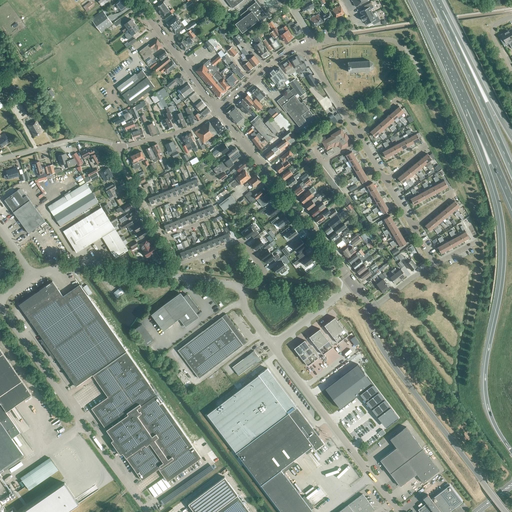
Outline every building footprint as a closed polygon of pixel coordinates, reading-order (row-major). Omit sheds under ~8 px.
[(127,7),(122,0),(119,0),(115,4),(111,7),(114,12),(118,9),(121,12),(127,7)] [(190,0),(189,0),(182,5),(185,9),(192,3),(190,0)] [(205,0),(201,0),(209,10),(211,8),(205,0)] [(313,5),(311,0),(301,6),(303,10),(313,5)] [(90,2),(83,7),(87,12),(90,9),(89,8),(92,5),(90,2)] [(156,7),(162,16),(170,11),(163,2),(156,7)] [(243,18),(235,24),(242,32),(258,20),(260,22),(267,16),(256,2),(247,9),(248,9),(241,15),(243,18)] [(360,17),(361,19),(372,13),(370,9),(373,7),(371,2),(364,6),(365,9),(360,11),(362,16),(360,17)] [(321,16),(324,22),(332,18),(329,12),(328,12),(324,5),(321,7),(324,14),(321,16)] [(336,18),(344,13),(340,5),(332,9),(336,18)] [(103,11),(92,19),(101,32),(113,23),(103,11)] [(375,18),(372,13),(361,19),(362,21),(364,20),(366,24),(372,21),(373,24),(380,21),(378,16),(375,18)] [(312,17),(310,19),(314,27),(323,22),(319,14),(315,16),(314,15),(312,16),(312,17)] [(167,24),(174,34),(184,26),(178,18),(177,16),(167,24)] [(185,27),(188,31),(205,19),(204,18),(202,19),(195,24),(193,22),(185,27)] [(127,27),(122,30),(124,33),(135,24),(133,21),(131,19),(125,24),(127,27)] [(292,21),(287,24),(289,27),(291,26),(296,35),(302,31),(297,23),(295,24),(294,24),(292,21)] [(135,24),(124,33),(125,35),(128,40),(133,36),(132,34),(139,30),(137,28),(138,27),(135,24)] [(286,26),(278,31),(280,34),(281,35),(285,42),(290,39),(293,37),(286,26)] [(183,37),(178,42),(184,51),(195,43),(191,39),(196,35),(195,34),(198,32),(194,27),(184,35),(186,38),(185,39),(183,37)] [(270,43),(274,50),(281,45),(275,37),(277,37),(273,31),(270,33),(272,37),(269,39),(271,42),(270,43)] [(504,46),(509,43),(511,49),(511,48),(511,42),(506,31),(501,34),(502,37),(501,38),(500,39),(504,46)] [(243,40),(239,34),(233,38),(238,45),(243,40)] [(214,35),(207,40),(213,47),(217,44),(214,41),(216,39),(214,35)] [(258,51),(263,58),(269,53),(264,46),(260,42),(261,41),(258,37),(254,40),(256,44),(254,46),(257,51),(258,51)] [(153,54),(163,46),(157,39),(150,45),(149,44),(139,51),(139,52),(144,58),(143,58),(147,63),(150,61),(155,57),(153,54)] [(263,41),(270,51),(273,49),(270,45),(265,39),(263,41)] [(237,53),(232,47),(228,50),(233,57),(237,53)] [(246,57),(254,67),(260,62),(252,52),(249,54),(244,47),(240,50),(246,57)] [(161,60),(168,55),(165,51),(155,58),(155,57),(150,61),(152,64),(160,58),(161,60)] [(233,62),(231,59),(227,54),(225,55),(222,58),(222,59),(223,60),(226,64),(227,63),(231,68),(232,69),(240,79),(245,74),(234,62),(233,62)] [(216,66),(223,60),(222,59),(219,55),(211,63),(208,60),(196,71),(200,75),(219,98),(226,91),(225,90),(231,86),(219,73),(217,70),(219,69),(216,66)] [(298,55),(294,57),(294,58),(290,60),(294,68),(295,69),(296,71),(298,69),(297,67),(299,66),(302,71),(307,68),(304,62),(302,63),(298,55)] [(177,66),(172,60),(171,60),(168,57),(160,63),(159,62),(152,67),(156,72),(160,69),(162,72),(164,70),(167,73),(177,66)] [(242,65),(248,72),(254,67),(246,57),(243,60),(240,62),(243,65),(242,65)] [(293,73),(296,71),(288,60),(281,65),(287,73),(288,75),(292,72),(293,73)] [(373,63),(369,61),(348,62),(348,72),(370,71),(373,68),(373,63)] [(231,86),(232,87),(240,79),(232,69),(231,68),(227,63),(226,64),(225,65),(226,67),(219,73),(231,86)] [(284,86),(286,84),(284,82),(287,79),(279,67),(275,71),(273,69),(270,72),(271,74),(269,76),(278,88),(283,84),(284,86)] [(154,87),(144,73),(142,70),(140,71),(140,72),(137,74),(136,74),(135,74),(128,79),(117,88),(125,99),(129,105),(154,87)] [(317,84),(311,73),(306,77),(312,87),(317,84)] [(166,84),(163,86),(166,90),(169,88),(170,89),(178,82),(180,85),(181,85),(187,81),(181,74),(174,79),(173,78),(166,83),(166,84)] [(305,93),(300,86),(295,78),(290,82),(302,99),(307,96),(305,93)] [(194,90),(188,83),(179,89),(182,93),(178,95),(181,100),(194,90)] [(262,93),(257,86),(250,92),(255,97),(256,97),(257,99),(261,96),(262,97),(266,94),(263,91),(262,93)] [(164,88),(155,93),(164,108),(164,109),(165,113),(163,114),(165,119),(162,120),(162,121),(161,121),(160,122),(163,129),(164,129),(166,129),(166,130),(173,127),(170,119),(172,118),(169,111),(170,111),(168,107),(164,98),(169,95),(164,88)] [(46,93),(50,98),(54,95),(50,89),(46,93)] [(294,95),(290,90),(285,95),(277,101),(286,112),(287,111),(299,126),(306,121),(305,120),(310,117),(313,114),(309,109),(303,101),(301,103),(295,95),(294,95)] [(199,111),(206,106),(195,92),(189,97),(197,107),(196,108),(199,112),(194,116),(198,121),(201,119),(204,117),(205,117),(207,115),(207,114),(211,111),(207,106),(200,112),(199,111)] [(254,100),(248,94),(243,99),(250,106),(252,104),(258,110),(263,106),(255,99),(254,100)] [(243,99),(237,104),(245,113),(251,108),(243,99)] [(137,105),(134,106),(137,111),(140,109),(139,107),(144,105),(143,105),(146,103),(144,100),(142,101),(142,102),(137,105)] [(231,109),(226,113),(236,124),(244,117),(235,106),(231,109)] [(394,110),(404,121),(405,120),(400,114),(404,111),(399,106),(394,110)] [(131,108),(135,119),(139,117),(135,107),(131,108)] [(188,107),(185,108),(188,116),(186,117),(189,124),(194,122),(193,119),(195,118),(188,107)] [(271,108),(268,111),(273,118),(280,112),(276,107),(274,109),(273,108),(272,110),(271,108)] [(117,124),(117,125),(124,121),(124,120),(126,119),(126,120),(131,118),(127,110),(126,108),(123,110),(124,112),(123,112),(124,114),(122,111),(121,112),(122,112),(121,112),(120,112),(118,113),(120,116),(113,121),(115,124),(117,124)] [(397,117),(399,119),(402,123),(404,121),(394,110),(389,115),(394,120),(397,117)] [(175,115),(180,127),(186,125),(180,113),(175,115)] [(330,118),(334,124),(342,118),(338,113),(334,116),(330,118)] [(274,134),(265,123),(263,121),(258,115),(250,122),(253,125),(255,127),(268,142),(275,135),(274,134)] [(274,134),(280,128),(269,115),(263,121),(265,123),(274,134)] [(389,124),(394,120),(389,115),(385,119),(389,124)] [(218,134),(225,128),(218,118),(211,124),(209,121),(195,131),(203,143),(217,133),(218,134)] [(380,123),(384,128),(389,124),(385,119),(380,123)] [(34,137),(43,132),(36,120),(27,125),(34,137)] [(125,130),(131,128),(132,132),(131,132),(134,140),(139,139),(135,126),(132,120),(124,125),(125,130)] [(132,120),(135,126),(139,139),(144,137),(142,129),(140,130),(138,124),(134,125),(133,122),(133,120),(132,120)] [(150,135),(157,133),(153,123),(146,126),(150,135)] [(375,127),(380,133),(384,128),(380,123),(375,127)] [(255,127),(253,125),(251,127),(247,131),(249,133),(253,130),(253,129),(255,127)] [(309,140),(321,131),(317,126),(305,134),(309,140)] [(378,134),(380,136),(383,139),(384,138),(382,135),(380,133),(375,127),(370,132),(375,137),(378,134)] [(282,141),(292,134),(289,129),(280,136),(282,139),(281,140),(282,141)] [(341,129),(331,135),(332,136),(322,142),(326,147),(327,146),(328,148),(334,145),(335,146),(338,144),(341,148),(351,143),(347,137),(346,138),(341,129)] [(0,147),(1,148),(10,142),(4,134),(0,136),(0,135),(0,132),(1,132),(0,130),(0,147)] [(405,140),(408,146),(414,143),(411,137),(409,134),(407,130),(405,131),(407,135),(404,137),(405,140)] [(255,135),(253,132),(251,134),(253,138),(252,139),(256,144),(260,141),(259,140),(262,137),(259,132),(255,135)] [(411,137),(414,143),(420,140),(419,138),(421,136),(419,132),(411,137)] [(195,141),(191,133),(186,135),(193,149),(196,147),(193,141),(195,141)] [(193,149),(186,135),(182,137),(186,146),(183,148),(186,153),(189,152),(188,151),(193,149)] [(279,151),(280,150),(287,145),(286,144),(288,142),(287,141),(292,137),(290,135),(271,149),(272,150),(265,155),(269,161),(280,153),(279,151)] [(199,138),(196,140),(201,150),(205,148),(204,144),(202,145),(201,143),(202,143),(201,140),(200,141),(199,138)] [(398,140),(403,149),(408,146),(405,140),(402,141),(401,138),(400,139),(398,140)] [(260,141),(256,144),(259,149),(264,146),(268,143),(265,139),(261,142),(260,141)] [(394,146),(397,152),(403,149),(398,140),(396,141),(397,144),(394,146)] [(173,141),(165,145),(168,151),(166,151),(168,155),(171,154),(173,157),(178,155),(173,141)] [(386,150),(383,152),(386,158),(392,155),(388,149),(387,146),(385,142),(383,143),(385,147),(386,150)] [(152,146),(159,160),(161,158),(158,152),(161,151),(157,144),(152,146)] [(214,156),(221,151),(223,154),(229,150),(225,144),(212,153),(214,156)] [(388,149),(392,155),(397,152),(394,146),(388,149)] [(145,149),(150,160),(153,158),(155,161),(157,160),(157,161),(158,160),(156,157),(155,157),(150,147),(145,149)] [(239,151),(235,147),(227,153),(229,157),(228,158),(229,159),(225,162),(224,161),(213,169),(217,175),(228,167),(229,167),(234,164),(232,162),(241,155),(238,152),(239,151)] [(87,148),(80,151),(84,158),(95,152),(92,148),(88,150),(87,148)] [(281,163),(275,167),(279,173),(290,164),(286,160),(293,154),(290,150),(280,157),(283,162),(281,163)] [(141,151),(135,154),(139,162),(142,160),(145,166),(149,165),(146,158),(144,159),(141,151)] [(346,155),(347,158),(349,160),(355,157),(352,151),(346,155)] [(77,152),(72,155),(79,166),(83,163),(77,152)] [(204,159),(208,164),(215,158),(210,153),(204,159)] [(427,153),(422,158),(427,163),(429,165),(430,164),(431,163),(429,161),(432,159),(427,153)] [(64,166),(65,167),(72,165),(70,161),(67,162),(65,154),(58,156),(61,164),(62,167),(64,166)] [(88,158),(93,169),(87,173),(89,176),(98,171),(96,167),(95,165),(100,162),(96,154),(93,156),(92,155),(88,158)] [(139,162),(135,154),(130,157),(133,164),(132,165),(134,169),(141,166),(139,162)] [(351,164),(349,166),(345,168),(346,170),(358,162),(355,157),(349,160),(351,164)] [(427,167),(427,166),(429,165),(427,163),(422,158),(417,162),(422,167),(425,164),(427,167)] [(248,164),(245,160),(232,170),(234,172),(237,170),(239,172),(248,164)] [(49,173),(47,166),(44,167),(41,168),(40,161),(34,162),(34,164),(32,164),(33,168),(32,168),(34,175),(37,175),(43,173),(45,173),(46,174),(49,173)] [(356,171),(362,168),(358,162),(346,170),(347,171),(351,169),(351,170),(354,168),(356,171)] [(413,166),(417,171),(422,167),(417,162),(413,166)] [(413,166),(408,170),(412,175),(415,172),(417,175),(420,178),(421,176),(419,173),(417,171),(413,166)] [(293,170),(291,167),(281,175),(285,180),(293,174),(291,172),(294,170),(293,170)] [(4,175),(4,177),(4,179),(6,180),(8,179),(19,176),(16,168),(6,171),(7,175),(4,175)] [(103,171),(100,173),(105,181),(108,180),(113,177),(110,172),(111,172),(108,168),(103,171)] [(362,168),(356,171),(359,177),(365,173),(362,168)] [(248,174),(245,170),(236,177),(236,178),(233,181),(233,180),(228,184),(229,186),(232,184),(234,182),(235,183),(238,180),(238,181),(248,174)] [(407,179),(409,181),(411,180),(409,177),(412,175),(408,170),(403,174),(407,179)] [(96,172),(89,176),(91,181),(99,177),(96,172)] [(299,173),(297,174),(294,177),(293,177),(287,182),(290,187),(297,181),(295,179),(301,175),(299,173)] [(303,181),(309,176),(306,173),(300,178),(303,181)] [(365,173),(359,177),(362,182),(368,179),(365,173)] [(235,183),(234,182),(232,184),(234,187),(238,184),(238,185),(240,184),(241,184),(250,177),(248,174),(238,181),(238,180),(235,183)] [(403,174),(398,178),(402,183),(405,181),(407,183),(408,184),(410,186),(412,185),(409,181),(407,179),(403,174)] [(438,183),(442,190),(448,186),(444,180),(441,182),(439,180),(436,174),(434,175),(437,181),(438,183)] [(256,176),(245,184),(247,187),(251,184),(253,187),(261,181),(260,181),(260,180),(259,179),(256,176)] [(297,187),(294,190),(295,191),(295,193),(296,194),(297,194),(298,195),(304,190),(303,187),(311,181),(308,177),(303,181),(296,186),(297,187)] [(86,182),(48,207),(60,226),(98,202),(92,192),(86,182)] [(366,190),(368,189),(370,191),(376,188),(372,182),(360,189),(361,191),(365,189),(366,190)] [(114,183),(105,188),(111,198),(115,196),(112,190),(116,188),(114,183)] [(433,186),(436,193),(442,190),(438,183),(433,186)] [(427,189),(430,196),(436,193),(433,186),(427,189)] [(314,195),(312,193),(316,191),(313,187),(303,194),(304,195),(300,199),(303,203),(310,198),(314,195)] [(376,188),(370,191),(373,197),(379,193),(376,188)] [(4,200),(28,233),(45,221),(22,191),(19,189),(4,200)] [(422,192),(425,199),(430,196),(427,189),(422,192)] [(250,190),(245,194),(251,203),(263,193),(260,190),(258,193),(257,192),(253,195),(250,190)] [(321,191),(316,195),(316,196),(319,199),(324,195),(321,191)] [(416,195),(419,202),(425,199),(422,192),(419,194),(417,191),(416,192),(415,193),(416,195)] [(261,196),(257,200),(262,207),(267,203),(266,202),(273,197),(272,197),(272,196),(271,194),(270,194),(269,192),(262,197),(261,196)] [(379,193),(373,197),(376,202),(382,199),(379,193)] [(224,210),(236,201),(231,195),(219,204),(224,210)] [(419,202),(416,195),(410,198),(414,205),(419,202)] [(316,200),(315,198),(312,200),(305,205),(308,210),(315,204),(313,202),(316,200)] [(376,207),(377,209),(379,208),(385,204),(382,199),(376,202),(378,205),(375,207),(376,207)] [(454,210),(456,212),(459,216),(460,214),(458,211),(456,208),(459,206),(455,201),(450,205),(454,210)] [(120,207),(116,209),(118,213),(122,211),(123,213),(132,207),(129,202),(120,208),(120,207)] [(313,216),(319,212),(326,207),(322,202),(315,207),(315,208),(310,212),(313,216)] [(377,209),(378,211),(380,215),(389,210),(385,204),(379,208),(377,209)] [(275,205),(267,211),(272,217),(280,211),(275,205)] [(445,209),(449,214),(454,210),(450,205),(445,209)] [(62,230),(76,252),(102,237),(115,258),(128,250),(100,207),(62,230)] [(325,217),(328,215),(328,214),(329,213),(330,212),(327,209),(322,212),(323,212),(322,213),(315,218),(319,223),(325,218),(325,217)] [(330,217),(337,212),(335,209),(329,213),(328,214),(328,215),(330,217)] [(446,217),(449,214),(445,209),(440,213),(449,224),(450,222),(446,217)] [(129,220),(137,215),(134,211),(129,214),(128,213),(119,219),(121,223),(125,220),(129,219),(129,220)] [(435,217),(439,222),(443,220),(447,225),(449,224),(440,213),(435,217)] [(387,224),(393,221),(390,215),(384,219),(387,224)] [(278,217),(271,222),(273,225),(276,223),(281,228),(289,222),(284,216),(280,219),(278,217)] [(332,228),(341,221),(338,216),(328,224),(330,226),(324,230),(328,234),(333,230),(332,228)] [(430,221),(439,232),(441,231),(436,225),(439,222),(435,217),(430,221)] [(123,228),(133,222),(131,219),(121,225),(123,228)] [(338,233),(341,231),(350,224),(348,220),(344,223),(335,231),(335,232),(330,236),(334,241),(340,236),(338,233)] [(138,240),(140,239),(148,234),(141,221),(134,225),(133,223),(127,226),(127,227),(125,228),(128,232),(130,231),(134,228),(139,237),(136,238),(138,240)] [(388,231),(390,230),(396,226),(393,221),(387,224),(384,226),(387,229),(388,231)] [(433,228),(435,230),(437,233),(439,232),(430,221),(425,225),(429,231),(433,228)] [(250,227),(242,233),(247,239),(251,235),(253,238),(259,233),(252,225),(250,227)] [(289,226),(282,232),(284,234),(285,233),(289,239),(297,233),(293,227),(290,229),(289,226)] [(396,226),(390,230),(388,231),(384,233),(385,235),(389,233),(391,232),(394,235),(400,232),(396,226)] [(451,231),(458,244),(463,241),(460,235),(457,236),(456,233),(455,234),(453,230),(451,231)] [(449,241),(452,247),(458,244),(451,231),(449,232),(452,239),(449,241)] [(460,235),(463,241),(469,238),(466,231),(464,233),(460,235)] [(400,232),(394,235),(397,241),(403,237),(400,232)] [(255,241),(251,244),(256,250),(264,244),(259,238),(261,236),(259,234),(253,238),(255,241)] [(342,239),(336,244),(338,247),(339,247),(340,248),(350,241),(347,238),(346,239),(344,236),(341,238),(342,239)] [(361,240),(358,237),(351,243),(353,245),(361,240)] [(394,242),(391,244),(392,246),(395,244),(396,245),(398,243),(400,246),(406,243),(403,237),(397,241),(394,242)] [(446,250),(443,244),(442,241),(440,238),(438,239),(441,245),(437,247),(441,253),(446,250)] [(300,239),(292,245),(296,249),(304,243),(300,239)] [(151,247),(147,240),(139,244),(143,251),(147,257),(158,251),(154,245),(151,247)] [(443,244),(446,250),(452,247),(449,241),(443,244)] [(304,243),(296,249),(300,253),(297,255),(299,258),(304,254),(302,252),(308,247),(304,243)] [(265,250),(259,255),(263,259),(271,253),(267,249),(270,247),(268,244),(264,248),(265,250)] [(136,246),(129,250),(133,256),(135,255),(133,251),(137,248),(136,246)] [(352,246),(351,247),(349,249),(347,247),(342,251),(347,258),(356,251),(352,246)] [(362,257),(364,254),(360,249),(348,259),(351,264),(359,258),(359,257),(362,257)] [(359,258),(359,259),(352,265),(355,269),(363,263),(361,261),(369,255),(370,254),(368,252),(364,254),(362,257),(359,257),(359,258)] [(411,270),(416,266),(411,260),(409,262),(405,256),(404,257),(400,252),(397,255),(401,260),(403,259),(404,260),(406,263),(406,264),(411,270)] [(271,253),(263,259),(267,264),(273,259),(275,261),(280,257),(277,254),(274,256),(271,253)] [(305,254),(294,263),(296,265),(302,260),(306,266),(314,260),(310,254),(307,256),(305,254)] [(280,258),(282,261),(283,260),(286,264),(289,261),(284,255),(280,258)] [(282,261),(273,267),(277,273),(281,270),(283,273),(286,270),(285,268),(286,266),(282,261)] [(367,268),(365,266),(364,264),(356,270),(359,274),(367,268)] [(370,268),(369,268),(368,269),(360,275),(364,280),(371,274),(373,272),(370,268)] [(395,268),(393,270),(400,279),(405,275),(401,269),(397,272),(395,268)] [(372,279),(380,272),(378,269),(370,276),(372,279)] [(400,279),(393,270),(391,271),(393,274),(392,274),(393,275),(390,277),(395,283),(400,279)] [(385,283),(386,282),(383,279),(377,284),(379,287),(383,292),(389,288),(385,283),(386,283),(385,283)] [(149,385),(130,357),(79,284),(62,296),(52,281),(18,305),(76,386),(92,375),(107,397),(91,408),(113,439),(111,441),(120,454),(122,453),(141,480),(158,468),(167,481),(201,458),(162,403),(164,402),(151,384),(149,385)] [(113,293),(117,298),(124,292),(120,288),(113,293)] [(182,297),(179,293),(151,315),(163,331),(179,319),(185,327),(198,317),(195,313),(199,310),(187,294),(182,297)] [(246,342),(225,314),(177,350),(199,378),(228,356),(246,342)] [(335,317),(324,325),(338,343),(348,335),(335,317)] [(154,340),(142,324),(134,330),(146,346),(154,340)] [(319,329),(309,336),(322,354),(333,346),(319,329)] [(294,348),(307,366),(318,358),(304,340),(294,348)] [(0,477),(1,476),(0,474),(0,469),(23,454),(11,438),(20,432),(6,412),(31,394),(0,348),(0,477)] [(253,351),(234,365),(232,366),(238,375),(256,362),(257,363),(261,360),(253,351)] [(357,364),(325,388),(340,408),(360,393),(378,417),(379,416),(385,423),(396,414),(357,364)] [(294,405),(267,368),(258,374),(258,375),(207,413),(281,511),(312,511),(281,469),(312,445),(315,449),(323,443),(296,407),(296,405),(294,405)] [(389,439),(396,447),(380,460),(390,473),(422,449),(405,427),(389,439)] [(422,449),(390,473),(400,486),(416,474),(422,483),(438,471),(422,449)] [(50,457),(20,477),(29,490),(58,470),(50,457)] [(249,511),(237,495),(238,494),(225,477),(188,504),(194,511),(249,511)] [(62,485),(22,511),(67,511),(77,505),(62,485)] [(417,509),(419,511),(448,511),(462,502),(449,485),(431,499),(427,494),(422,498),(426,503),(417,509)] [(368,511),(373,509),(362,494),(337,511),(368,511)]
